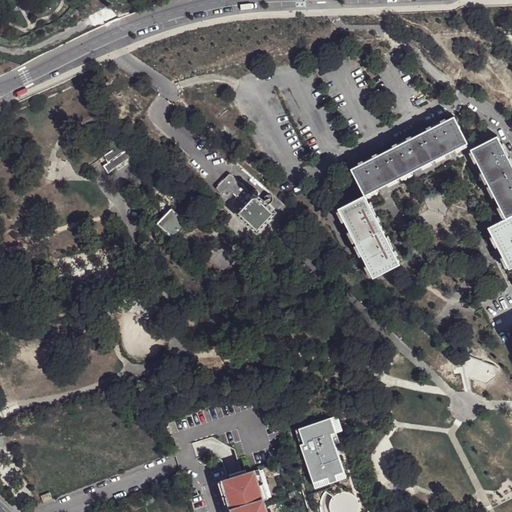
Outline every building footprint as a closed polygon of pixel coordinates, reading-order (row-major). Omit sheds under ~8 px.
[(350,169),(364,196),(467,144),(454,117),(350,169)] [(505,220),(511,215),(511,167),(500,144),(497,137),(470,151),(505,220)] [(131,147),(127,142),(124,144),(128,149),(110,161),(114,167),(135,153),(131,147)] [(238,200),(244,202),(246,199),(243,197),(248,190),(247,189),(230,173),(229,173),(228,173),(217,186),(216,188),(227,197),(232,192),(236,196),(235,198),(238,200)] [(249,194),(251,195),(257,194),(258,192),(257,189),(256,188),(253,187),(250,188),(249,191),(249,194)] [(256,232),(263,224),(275,211),(257,194),(256,195),(254,196),(251,196),(251,195),(250,195),(246,199),(244,202),(234,213),(256,232)] [(338,209),(372,278),(399,265),(364,196),(338,209)] [(283,233),(299,217),(283,203),(275,211),(263,224),(279,239),(281,236),(283,233)] [(187,222),(171,206),(164,214),(156,223),(172,238),(187,222)] [(279,239),(263,224),(256,232),(234,213),(224,225),(261,258),(279,239)] [(487,228),(508,270),(511,267),(511,215),(505,220),(487,228)] [(468,357),(463,376),(490,384),(496,365),(468,357)] [(361,395),(369,392),(364,380),(356,383),(361,395)] [(322,418),(291,427),(298,453),(346,438),(340,419),(324,424),(322,418)] [(270,511),(257,471),(221,482),(230,511),(270,511)] [(47,496),(56,492),(54,487),(45,491),(47,496)]
